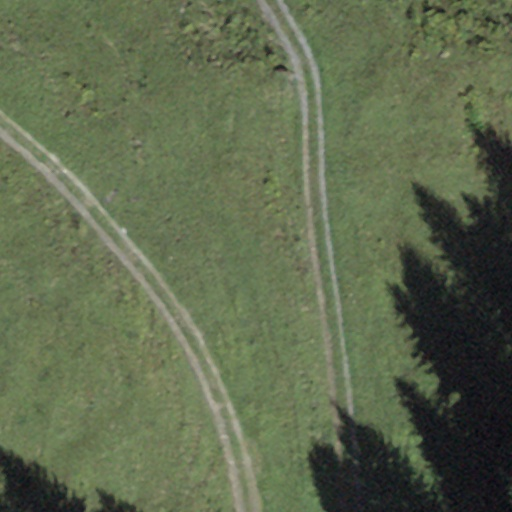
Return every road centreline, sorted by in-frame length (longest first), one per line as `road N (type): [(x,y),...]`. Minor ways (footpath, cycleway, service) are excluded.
road 1 (track): [(347,511),(301,62),(266,0)]
road 2 (track): [(0,123),(113,214),(212,382),(248,511)]
